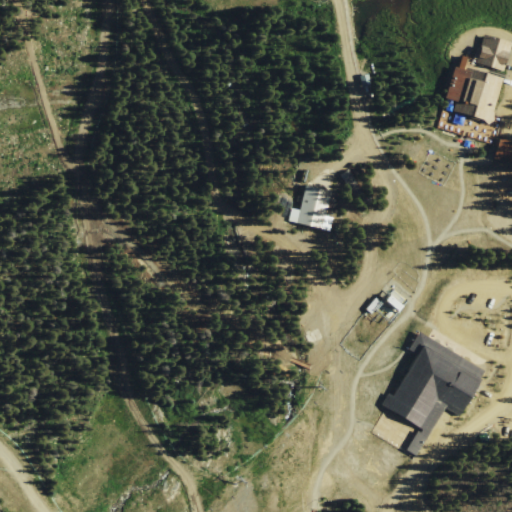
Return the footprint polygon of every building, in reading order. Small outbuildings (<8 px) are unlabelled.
[(511,43),(484,35),(476,64),(504,71),(511,43)] [(466,74),(503,85),(490,127),(454,117),(466,74)] [(341,174),(350,170),(358,185),(350,189),(341,174)] [(321,230),(331,193),(307,186),(296,223),(321,230)] [(385,294),(398,305),(394,310),(381,299),(385,294)] [(426,334),(383,408),(420,429),(438,399),(461,412),(486,368),(426,334)]
